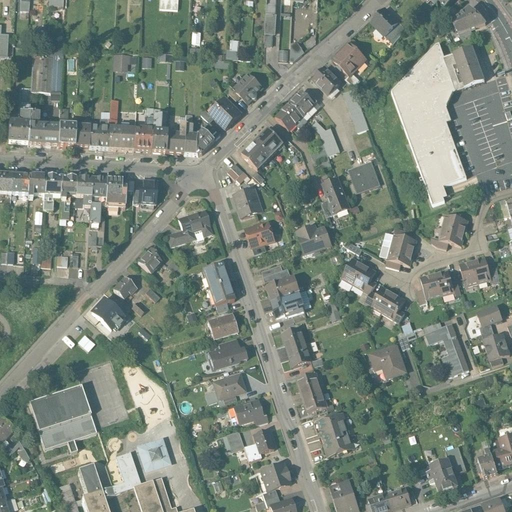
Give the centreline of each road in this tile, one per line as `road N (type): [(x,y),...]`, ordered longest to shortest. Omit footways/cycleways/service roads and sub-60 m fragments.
road 1 (residential): [(196,176),(217,197),(314,511)]
road 2 (residential): [(0,394),(196,176)]
road 3 (residential): [(196,176),(380,0)]
road 4 (residential): [(0,160),(196,176)]
road 5 (residential): [(409,284),(431,264),(480,250),(486,202),(511,193)]
